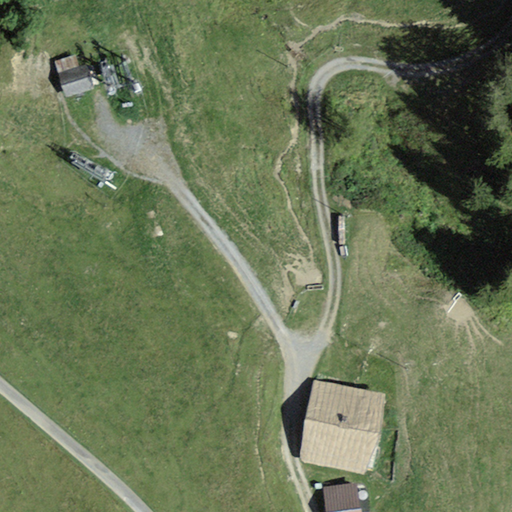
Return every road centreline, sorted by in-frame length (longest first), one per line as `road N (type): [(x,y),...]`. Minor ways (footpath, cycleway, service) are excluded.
road 1 (track): [(511,24),(492,51),(460,62),(352,63),(323,76),(314,92),(335,266),(332,305),(322,337),(292,364)]
road 2 (residential): [(0,385),(145,511)]
